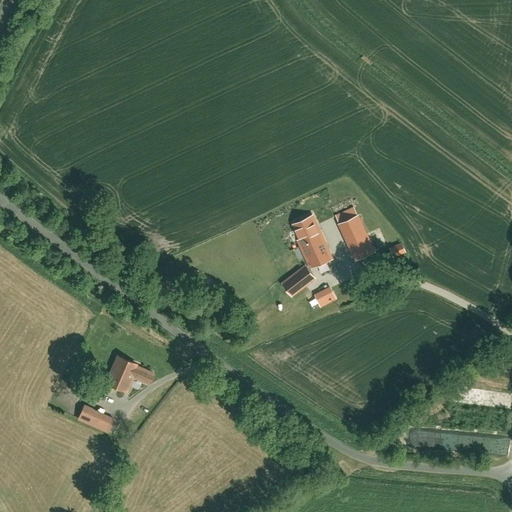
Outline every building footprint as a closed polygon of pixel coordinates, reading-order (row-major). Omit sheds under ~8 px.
[(375,251),(355,208),(336,216),(356,260),(375,251)] [(318,226),(313,215),(293,224),(301,239),(298,240),(311,268),(333,258),(322,236),(327,234),(323,224),(318,226)] [(391,249),(394,256),(405,252),(402,244),(391,249)] [(282,283),(292,296),(316,278),(306,265),(282,283)] [(318,294),(324,305),(337,299),(331,287),(318,294)] [(118,357),(107,383),(127,392),(133,377),(149,384),(154,373),(118,357)] [(63,396),(78,404),(87,389),(71,381),(63,396)] [(75,421),(109,438),(116,426),(82,409),(75,421)]
